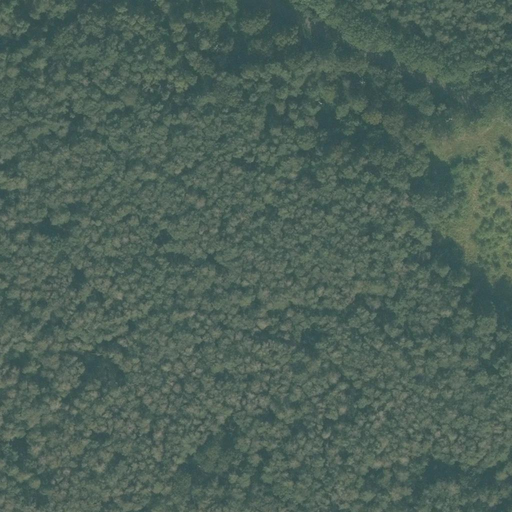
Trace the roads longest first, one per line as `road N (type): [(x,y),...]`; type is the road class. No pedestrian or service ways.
road 1 (track): [(304,511),(0,185)]
road 2 (unclassified): [(511,118),(257,0)]
